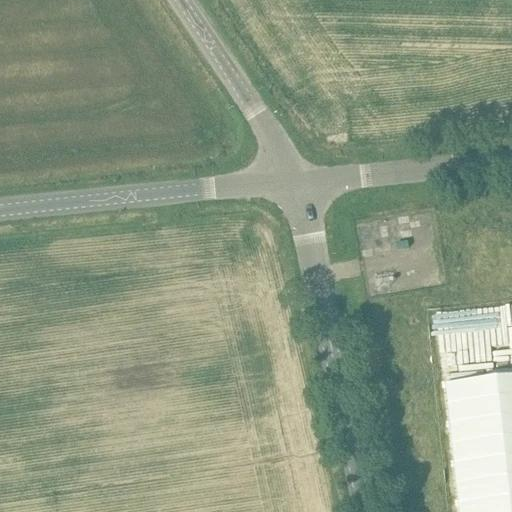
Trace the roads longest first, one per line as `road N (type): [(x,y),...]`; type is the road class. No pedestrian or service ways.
road 1 (tertiary): [(365,511),(295,184)]
road 2 (tertiary): [(0,215),(295,184)]
road 3 (tertiary): [(295,184),(511,162)]
road 4 (unclassified): [(295,184),(183,0)]
